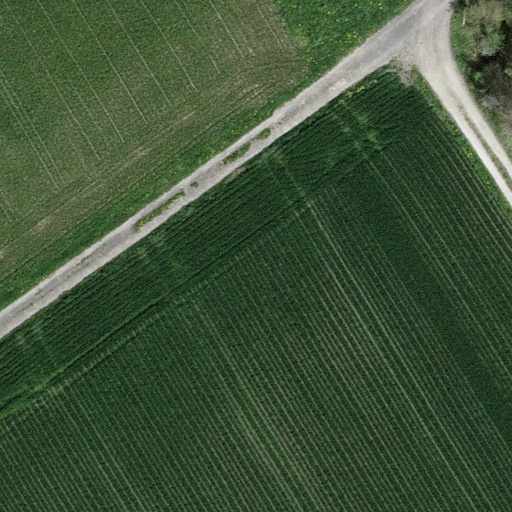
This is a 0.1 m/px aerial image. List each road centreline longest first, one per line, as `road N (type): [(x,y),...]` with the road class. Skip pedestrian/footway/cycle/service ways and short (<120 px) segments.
road 1 (track): [(441,0),(410,35),(0,327)]
road 2 (track): [(511,195),(410,35)]
